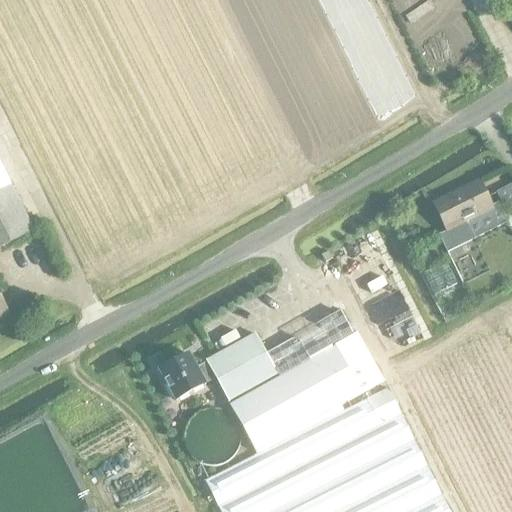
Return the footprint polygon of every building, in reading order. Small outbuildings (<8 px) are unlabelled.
[(0,203),(16,196),(0,163),(0,203)] [(478,181),(433,203),(447,232),(439,236),(447,252),(474,239),(509,221),(502,205),(500,202),(490,206),(478,181)] [(511,184),(498,191),(505,205),(510,203),(511,206),(511,184)] [(0,248),(34,231),(16,196),(0,203),(0,248)] [(325,261),(330,258),(327,253),(322,256),(325,261)] [(0,319),(8,316),(0,299),(0,319)] [(295,316),(298,326),(320,319),(317,309),(295,316)] [(206,363),(196,369),(204,384),(214,378),(256,452),(357,397),(361,394),(386,380),(370,352),(345,366),(334,347),(279,377),(255,334),(205,361),(206,363)] [(160,370),(159,370),(176,401),(177,400),(176,399),(203,385),(204,385),(205,385),(204,384),(196,369),(188,354),(187,355),(160,370)] [(257,454),(204,481),(220,511),(449,511),(387,389),(360,403),(357,397),(256,452),(257,454)] [(236,435),(236,434),(236,429),(234,424),(232,420),(229,416),(225,413),(220,410),(214,408),(210,408),(205,408),(200,410),(194,413),(191,416),(188,420),(186,424),(184,429),(184,434),(185,443),(187,447),(190,451),(194,455),(198,458),(204,460),(208,460),(212,460),(218,459),(223,457),(228,453),(231,450),(234,445),(236,439),(236,435)]
